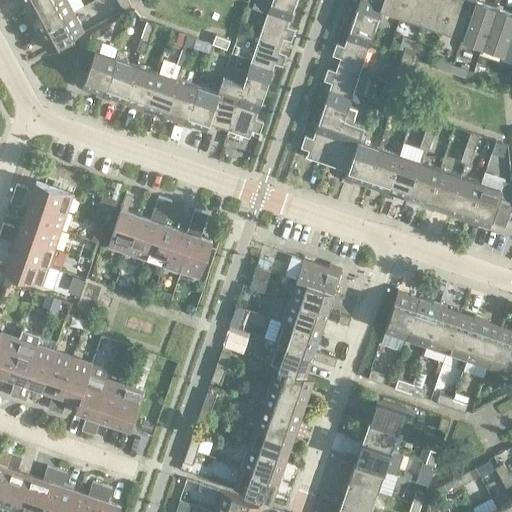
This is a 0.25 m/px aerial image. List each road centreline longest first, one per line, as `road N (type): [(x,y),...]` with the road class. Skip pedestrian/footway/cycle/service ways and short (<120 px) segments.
road 1 (residential): [(29,113),(394,238)]
road 2 (residential): [(394,238),(299,511)]
road 3 (residential): [(158,480),(0,424)]
road 4 (residential): [(394,238),(511,278)]
